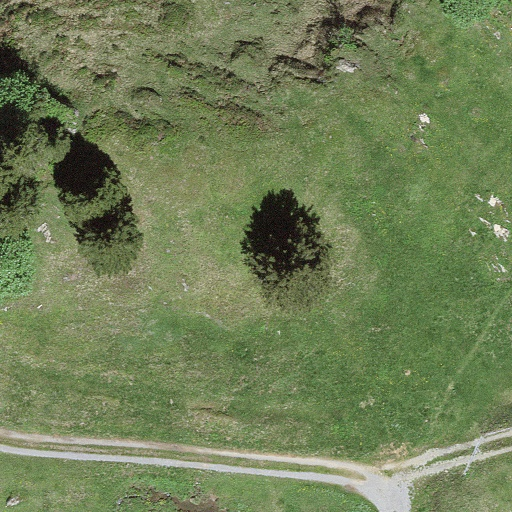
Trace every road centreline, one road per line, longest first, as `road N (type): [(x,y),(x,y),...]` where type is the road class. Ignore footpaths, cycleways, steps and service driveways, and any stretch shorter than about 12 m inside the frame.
road 1 (track): [(387,476),(93,452),(0,435)]
road 2 (track): [(511,442),(387,476)]
